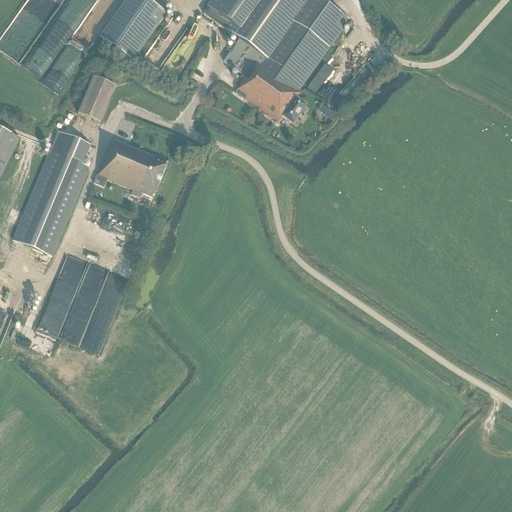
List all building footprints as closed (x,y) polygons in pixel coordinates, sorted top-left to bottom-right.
[(145,0),(126,0),(99,38),(133,61),(166,15),(145,0)] [(233,25),(228,33),(238,41),(223,63),(241,75),(236,82),(241,86),(235,94),(278,124),(283,118),(293,125),(306,106),(296,99),(301,93),(299,91),(349,21),(319,0),(211,0),(206,7),(233,25)] [(65,40),(40,80),(59,92),(84,52),(65,40)] [(323,61),(308,87),(317,92),(333,67),(323,61)] [(369,77),(366,75),(373,68),(366,62),(347,82),(357,91),(369,77)] [(78,115),(100,125),(116,88),(93,78),(78,115)] [(318,112),(323,116),(328,109),(322,105),(318,112)] [(135,124),(123,119),(117,133),(129,138),(135,124)] [(0,181),(20,140),(0,130),(0,181)] [(104,189),(107,181),(132,192),(130,196),(138,199),(140,194),(153,199),(167,164),(155,159),(155,158),(114,141),(110,151),(108,150),(94,185),(104,189)] [(51,259),(89,168),(50,152),(13,243),(51,259)] [(97,189),(95,198),(107,199),(108,191),(97,189)] [(102,286),(93,317),(88,315),(78,345),(101,352),(120,292),(102,286)] [(50,296),(38,327),(59,335),(71,304),(50,296)]
